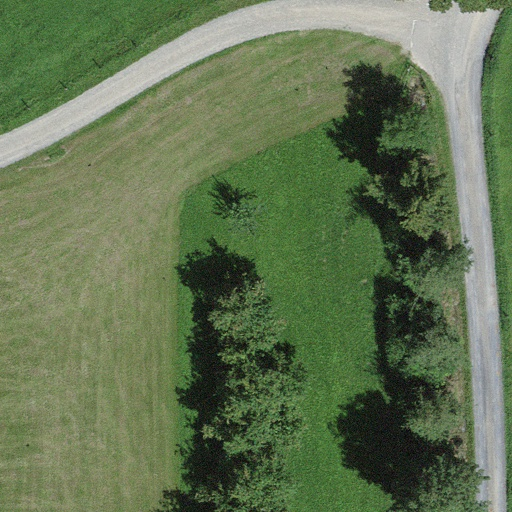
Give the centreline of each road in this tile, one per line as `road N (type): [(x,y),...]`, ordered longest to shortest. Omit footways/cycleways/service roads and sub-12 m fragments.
road 1 (track): [(450,0),(500,511)]
road 2 (track): [(403,0),(356,7),(0,137)]
